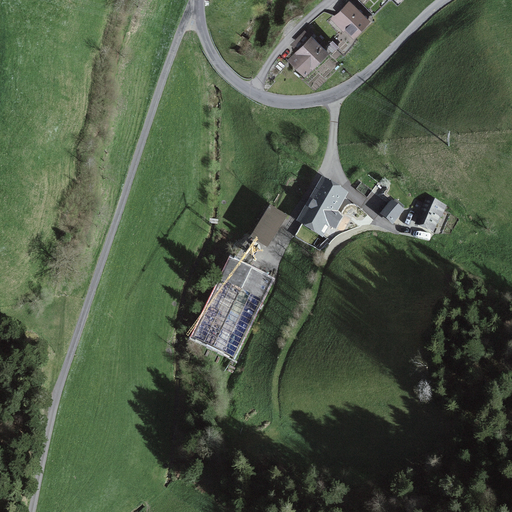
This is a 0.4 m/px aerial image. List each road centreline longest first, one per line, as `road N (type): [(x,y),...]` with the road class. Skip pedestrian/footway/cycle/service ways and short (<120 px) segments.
road 1 (track): [(199,3),(179,32),(56,396),(31,511)]
road 2 (track): [(511,289),(377,223),(341,239),(277,369),(275,424),(219,456)]
road 3 (unclassified): [(252,93),(297,101),(344,89),(443,0)]
road 4 (residential): [(252,93),(282,44),(330,0)]
